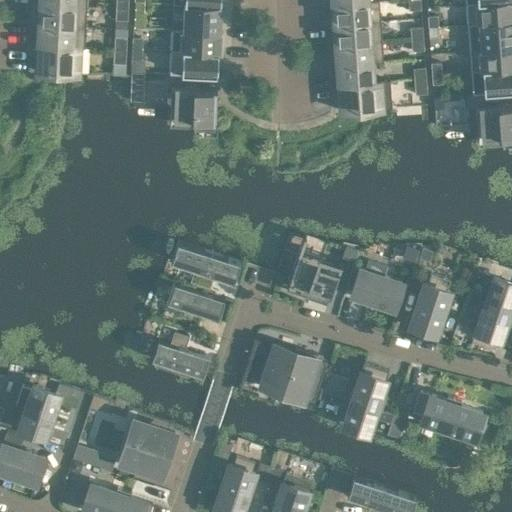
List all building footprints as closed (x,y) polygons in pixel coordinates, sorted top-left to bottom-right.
[(134,11),(144,12),(144,1),(134,0),(134,11)] [(379,0),(369,0),(370,0),(334,3),(335,23),(381,20),(379,0)] [(408,0),(409,9),(421,8),(420,0),(408,0)] [(511,0),(502,0),(478,2),(466,3),(467,23),(511,19),(511,0)] [(40,23),(86,26),(87,5),(41,3),(40,23)] [(221,4),(185,3),(184,29),(220,31),(221,4)] [(116,19),(128,19),(128,7),(116,7),(116,19)] [(438,14),(428,15),(429,26),(439,25),(438,14)] [(511,19),(467,23),(469,49),(511,46),(511,19)] [(337,43),(382,40),(381,20),(335,23),(337,43)] [(80,47),(85,47),(86,26),(40,23),(39,44),(80,46),(80,47)] [(423,25),(411,26),(411,38),(423,37),(423,25)] [(429,37),(439,36),(439,25),(429,26),(429,37)] [(220,31),(184,29),(172,28),(171,49),(219,51),(220,31)] [(127,36),(115,36),(114,47),(126,48),(127,36)] [(143,37),(133,36),(132,47),(142,47),(143,37)] [(412,50),(424,49),(423,37),(411,38),(412,50)] [(374,62),(384,61),(382,40),(337,43),(338,64),(374,61),(374,62)] [(79,72),(80,47),(80,46),(39,44),(38,70),(79,72)] [(471,70),(483,70),(483,69),(511,66),(511,46),(469,49),(471,70)] [(114,62),(126,62),(126,48),(114,47),(114,62)] [(132,58),(142,58),(142,47),(132,47),(132,58)] [(170,72),(218,75),(219,51),(171,49),(170,72)] [(375,81),(374,62),(374,61),(338,64),(339,84),(375,81)] [(441,61),(431,62),(432,72),(442,72),(441,61)] [(426,66),(414,67),(414,79),(426,78),(426,66)] [(483,70),(471,70),(473,93),(485,92),(511,90),(511,66),(483,69),(483,70)] [(144,100),(146,71),(132,71),(131,99),(144,100)] [(433,83),(443,83),(442,72),(432,72),(433,83)] [(416,93),(427,92),(426,78),(414,79),(416,93)] [(341,110),(392,106),(390,80),(375,81),(339,84),(341,110)] [(171,84),(170,120),(194,122),(196,86),(171,84)] [(216,123),(217,87),(196,86),(194,122),(216,123)] [(511,138),(511,102),(500,103),(503,139),(511,138)] [(475,105),(478,141),(503,139),(500,103),(475,105)] [(437,112),(438,123),(448,122),(447,112),(437,112)] [(327,303),(335,279),(342,260),(302,247),(306,235),(304,234),(287,286),(314,295),(313,299),(327,303)] [(178,240),(171,260),(195,267),(193,275),(208,280),(210,272),(234,280),(240,260),(178,240)] [(406,244),(402,256),(414,260),(418,247),(406,244)] [(353,260),(357,249),(345,245),(341,256),(353,260)] [(423,246),(419,256),(430,260),(433,249),(423,246)] [(361,267),(356,281),(352,293),(393,306),(402,280),(383,274),(386,264),(368,258),(365,268),(361,267)] [(446,289),(449,279),(431,273),(428,282),(424,281),(410,322),(436,331),(450,290),(446,289)] [(481,313),(473,336),(498,344),(506,321),(511,323),(511,318),(511,281),(494,275),(492,281),(486,298),(481,297),(477,311),(481,313)] [(174,280),(174,281),(168,300),(180,304),(177,312),(192,317),(195,309),(218,317),(225,297),(174,280)] [(159,337),(152,357),(202,374),(209,354),(186,346),(188,339),(190,334),(174,329),(173,334),(170,341),(159,337)] [(275,342),(261,382),(303,396),(304,396),(313,399),(327,359),(317,356),(318,352),(304,348),(302,351),(277,343),(275,342)] [(369,430),(377,406),(381,408),(386,394),(381,392),(389,369),(364,361),(356,384),(352,382),(347,397),(352,398),(344,421),(369,430)] [(59,392),(33,383),(32,387),(22,383),(16,403),(26,406),(20,424),(45,433),(59,392)] [(72,387),(59,383),(56,391),(70,395),(72,387)] [(483,410),(460,402),(461,398),(447,393),(445,397),(420,389),(412,414),(437,423),(436,427),(450,432),(451,427),(474,435),(483,410)] [(393,412),(377,407),(374,415),(390,421),(393,412)] [(396,407),(391,420),(404,425),(409,411),(396,407)] [(172,451),(169,450),(175,431),(135,418),(121,459),(165,474),(172,451)] [(7,429),(3,441),(20,447),(24,435),(7,429)] [(222,440),(217,457),(227,461),(232,443),(222,440)] [(0,450),(0,468),(36,481),(44,455),(20,447),(3,441),(0,450)] [(78,441),(73,456),(89,461),(94,447),(78,441)] [(229,462),(216,503),(242,511),(255,471),(252,469),(255,460),(236,454),(233,463),(229,462)] [(73,457),(70,466),(75,468),(81,465),(82,460),(73,457)] [(258,476),(268,479),(273,466),(262,462),(258,476)] [(273,466),(268,479),(278,482),(283,469),(273,466)] [(286,471),(272,511),(300,511),(312,479),(286,471)] [(354,475),(347,495),(370,503),(368,510),(373,511),(384,511),(385,508),(398,511),(411,511),(416,496),(354,475)] [(149,511),(153,502),(130,494),(131,490),(117,485),(116,489),(93,481),(84,506),(100,511),(149,511)]
